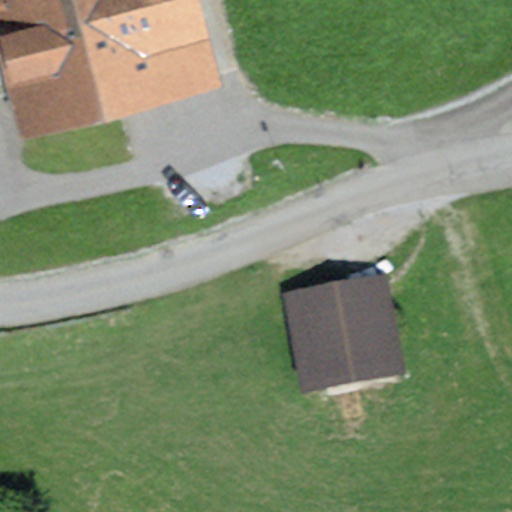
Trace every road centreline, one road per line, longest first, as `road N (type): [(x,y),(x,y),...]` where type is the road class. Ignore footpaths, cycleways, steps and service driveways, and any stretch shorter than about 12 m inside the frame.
road 1 (residential): [(511,151),(458,160),(173,268),(0,303)]
road 2 (track): [(511,306),(455,240),(458,160),(511,117)]
